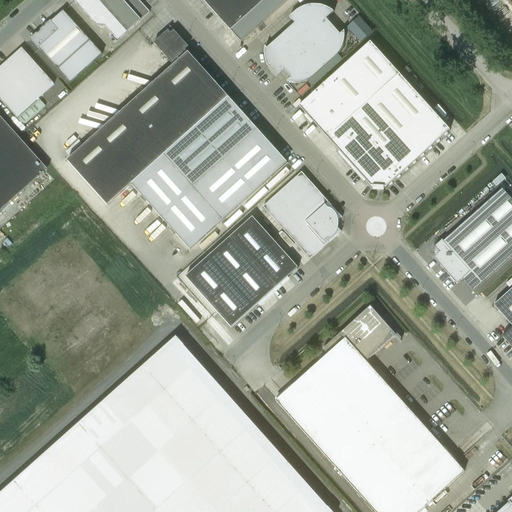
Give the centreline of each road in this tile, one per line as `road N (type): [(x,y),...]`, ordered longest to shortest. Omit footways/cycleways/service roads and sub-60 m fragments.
road 1 (unknown): [(175,2),(70,106),(47,149),(109,234),(236,354)]
road 2 (unclassified): [(378,228),(173,0)]
road 3 (unclassified): [(378,228),(226,363)]
road 4 (unclassified): [(511,379),(378,228)]
road 5 (unclassified): [(511,107),(378,228)]
road 6 (unknown): [(371,0),(485,130)]
road 7 (unknown): [(511,398),(493,411),(473,411),(421,353),(390,345)]
road 8 (unknown): [(234,67),(305,3),(335,4)]
road 9 (unclassified): [(511,91),(427,0)]
